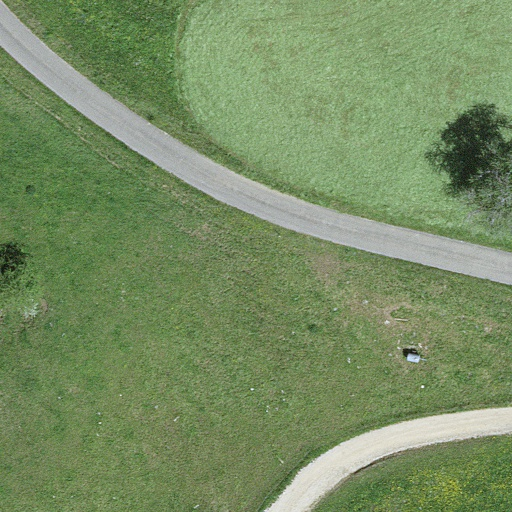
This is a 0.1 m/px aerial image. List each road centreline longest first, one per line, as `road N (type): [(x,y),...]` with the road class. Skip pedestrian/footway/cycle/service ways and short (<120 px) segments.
road 1 (track): [(511,269),(319,226),(245,195),(111,116),(0,24)]
road 2 (track): [(511,412),(391,432),(352,449),(289,511)]
